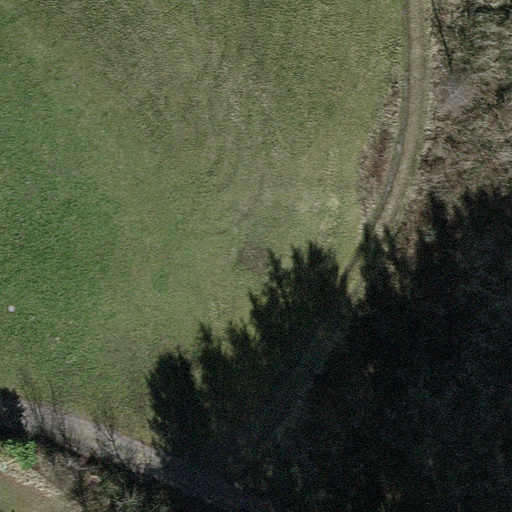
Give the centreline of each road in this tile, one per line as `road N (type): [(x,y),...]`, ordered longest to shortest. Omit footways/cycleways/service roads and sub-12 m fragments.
road 1 (track): [(204,485),(307,369),(398,202),(424,63),(419,0)]
road 2 (track): [(265,511),(0,410)]
